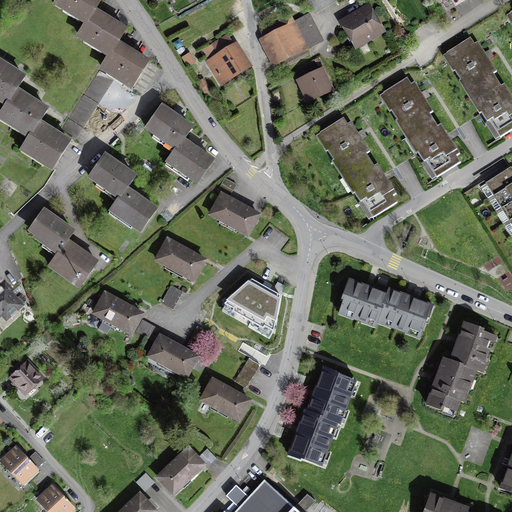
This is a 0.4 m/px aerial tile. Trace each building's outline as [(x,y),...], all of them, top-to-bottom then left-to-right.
[(78,36),(110,56),(103,68),(133,87),(149,62),(131,50),(119,43),(127,31),(108,20),(95,11),(101,0),(58,0),(55,5),(85,25),(78,36)] [(309,0),(316,12),(338,0),(309,0)] [(428,5),(415,13),(404,20),(411,32),(417,29),(423,25),(430,21),(435,18),(428,5)] [(354,46),(381,31),(369,9),(342,24),(354,46)] [(276,63),(316,41),(303,19),(264,41),(276,63)] [(227,80),(247,67),(228,36),(207,49),(227,80)] [(500,87),(496,81),(492,74),(497,71),(487,56),(479,43),(475,45),(470,38),(447,53),(473,95),(500,138),(511,130),(511,96),(505,84),(500,87)] [(0,112),(0,114),(31,135),(23,147),(53,166),(70,142),(47,127),(40,122),(47,111),(27,97),(16,90),(23,79),(8,68),(0,63),(0,99),(6,103),(0,112)] [(328,88),(318,67),(299,76),(308,97),(328,88)] [(113,80),(100,71),(61,132),(74,140),(78,134),(86,122),(94,111),(102,99),(109,87),(113,80)] [(437,128),(433,121),(429,115),(434,112),(424,96),(416,83),(412,86),(407,79),(384,94),(410,135),(437,179),(460,164),(456,156),(459,154),(450,139),(441,125),(437,128)] [(183,140),(191,128),(162,107),(147,128),(177,149),(183,140)] [(373,168),(369,162),(365,155),(370,152),(360,136),(352,124),(348,126),(343,119),(320,134),(346,176),(373,218),(396,204),(392,196),(395,194),(386,179),(377,165),(373,168)] [(197,183),(213,161),(183,140),(177,149),(167,162),(197,183)] [(125,186),(132,176),(104,156),(90,180),(116,199),(125,186)] [(34,175),(4,203),(14,215),(39,193),(54,171),(42,164),(34,175)] [(511,170),(510,168),(486,183),(511,225),(511,170)] [(237,184),(225,178),(219,189),(230,196),(237,184)] [(139,234),(157,209),(125,186),(116,199),(109,212),(139,234)] [(247,235),(258,216),(221,195),(210,214),(247,235)] [(70,242),(77,232),(47,211),(30,234),(61,256),(70,242)] [(194,280),(205,260),(167,240),(157,260),(194,280)] [(83,293),(103,264),(70,242),(61,256),(51,270),(83,293)] [(274,331),(280,295),(252,280),(224,304),(233,309),(232,311),(263,329),(264,326),(274,331)] [(0,316),(2,315),(6,320),(25,304),(5,281),(0,285),(0,316)] [(376,325),(378,319),(420,335),(427,317),(429,318),(433,307),(411,298),(389,290),(388,295),(371,289),(350,281),(339,310),(376,325)] [(172,286),(162,303),(172,310),(183,292),(172,286)] [(131,334),(142,314),(105,294),(95,314),(131,334)] [(160,331),(143,321),(137,332),(154,341),(160,331)] [(464,402),(475,370),(479,371),(493,335),(483,331),(484,329),(465,322),(457,342),(451,360),(443,358),(436,378),(426,404),(454,414),(459,401),(464,402)] [(209,333),(197,327),(188,344),(200,351),(209,333)] [(186,376),(197,357),(160,337),(150,356),(186,376)] [(260,365),(249,358),(234,382),(245,388),(260,365)] [(44,379),(31,366),(17,381),(30,393),(44,379)] [(318,464),(334,422),(338,423),(354,380),(326,370),(317,394),(310,412),(306,411),(299,431),(290,454),(318,464)] [(239,420),(249,400),(212,380),(202,400),(239,420)] [(35,468),(18,451),(4,465),(21,482),(35,468)] [(207,467),(191,452),(165,478),(180,493),(207,467)] [(511,491),(511,457),(510,463),(501,488),(511,491)] [(145,473),(137,482),(146,491),(155,482),(145,473)] [(293,511),(263,483),(251,497),(243,489),(232,501),(239,509),(236,511),(293,511)] [(68,511),(72,509),(53,489),(40,501),(51,511),(68,511)] [(467,511),(468,509),(447,502),(433,496),(426,511),(467,511)] [(156,511),(143,499),(129,511),(156,511)]
